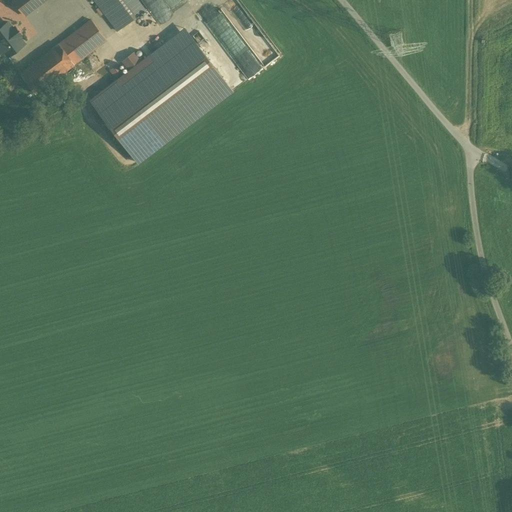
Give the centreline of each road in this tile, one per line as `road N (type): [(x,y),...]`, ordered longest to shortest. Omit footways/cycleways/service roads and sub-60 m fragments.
road 1 (unclassified): [(466,147),(480,269),(511,356)]
road 2 (unclassified): [(340,0),(466,147)]
road 3 (track): [(466,147),(472,0)]
